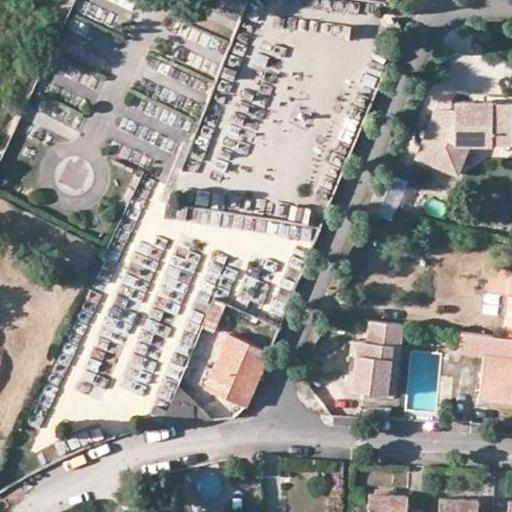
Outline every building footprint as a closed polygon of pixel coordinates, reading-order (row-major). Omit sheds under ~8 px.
[(293,211),(364,40),(278,5),(240,97),(245,99),(236,121),(207,109),(184,166),(293,211)] [(444,164),(455,137),(468,137),(490,136),(490,135),(511,134),(510,96),(490,96),(490,95),(454,95),(454,104),(434,104),(415,152),(444,164)] [(468,137),(455,137),(444,164),(456,168),(468,137)] [(383,181),(369,214),(380,217),(393,184),(383,181)] [(511,271),(491,269),(488,291),(509,293),(511,293),(511,316),(506,316),(504,337),(463,332),(460,353),(485,356),(480,399),(511,403),(511,271)] [(397,344),(399,324),(369,320),(367,341),(358,340),(356,358),(352,387),(384,391),(390,343),(397,344)] [(270,353),(227,335),(206,386),(247,405),(250,402),(270,353)] [(390,343),(384,391),(391,392),(397,344),(390,343)] [(173,398),(162,424),(193,419),(193,405),(173,398)] [(391,422),(392,412),(369,411),(368,420),(391,422)] [(274,511),(275,475),(264,475),(263,511),(274,511)] [(420,511),(421,507),(407,506),(407,493),(370,491),(368,511),(420,511)] [(492,511),(493,511),(477,510),(477,496),(441,494),(439,511),(492,511)] [(511,511),(511,498),(510,499),(508,511),(506,511),(493,511),(492,511),(511,511)]
